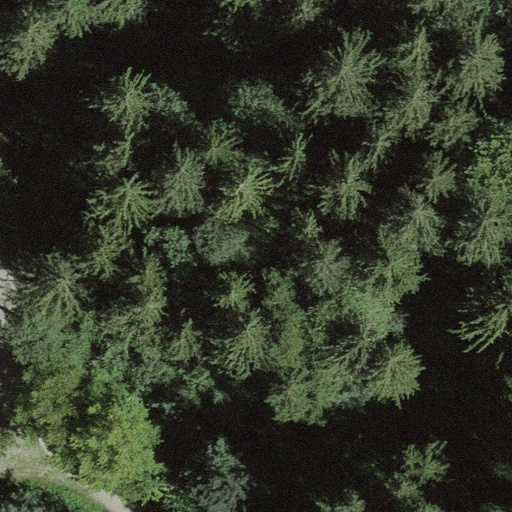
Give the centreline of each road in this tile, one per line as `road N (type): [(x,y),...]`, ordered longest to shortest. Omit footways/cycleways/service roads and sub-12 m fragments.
road 1 (track): [(0,381),(15,274),(0,182)]
road 2 (track): [(130,511),(0,421)]
